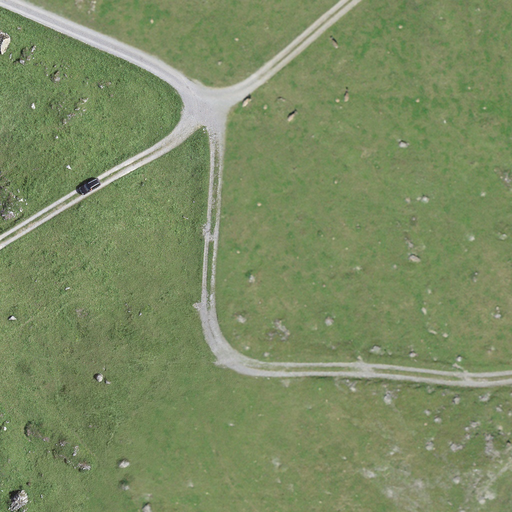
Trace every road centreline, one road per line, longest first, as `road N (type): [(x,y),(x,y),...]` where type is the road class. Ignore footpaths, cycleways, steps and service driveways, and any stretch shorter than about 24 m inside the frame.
road 1 (track): [(511,379),(257,374),(233,362),(214,344),(208,317),(218,124),(208,105)]
road 2 (track): [(208,105),(176,138),(0,241)]
road 3 (track): [(0,1),(173,76),(208,105)]
road 4 (track): [(208,105),(245,89),(352,0)]
